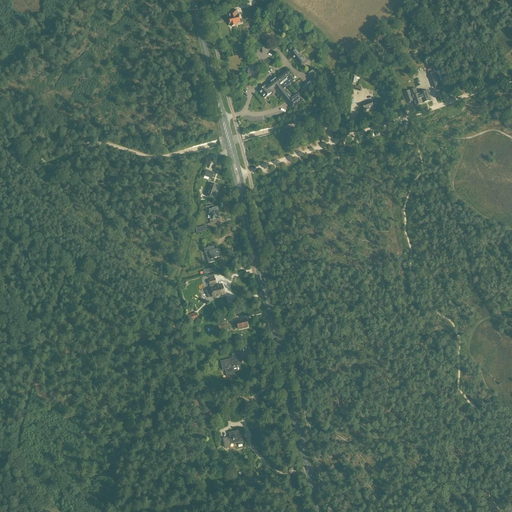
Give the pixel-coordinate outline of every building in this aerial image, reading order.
[(237,15),(236,11),(229,13),(230,17),(229,17),(231,22),(230,22),(229,23),(230,24),(231,25),(231,26),(236,25),(236,24),(240,23),(238,15),(237,15)] [(300,67),(306,63),(294,48),(289,52),(300,67)] [(286,93),(283,89),(295,80),(290,75),(286,69),(259,91),(265,98),(272,93),(270,91),(275,87),(292,109),(304,99),(301,96),(298,93),(293,97),(289,91),(286,93)] [(312,79),(318,75),(314,69),(308,74),(312,79)] [(434,89),(442,86),(436,71),(428,74),(434,89)] [(316,84),(327,76),(325,73),(314,81),(312,79),(302,86),(307,92),(313,87),(315,90),(319,88),(316,84)] [(404,93),(407,103),(413,101),(415,106),(431,100),(428,90),(417,94),(415,89),(404,93)] [(365,111),(374,107),(371,100),(366,101),(367,102),(362,104),(365,111)] [(204,175),(212,178),(214,172),(206,169),(204,175)] [(217,190),(218,186),(209,183),(207,189),(208,190),(206,196),(212,198),(215,189),(217,190)] [(218,214),(218,213),(219,212),(219,211),(219,210),(218,210),(218,209),(217,209),(217,208),(214,208),(214,207),(213,206),(212,206),(204,207),(205,211),(207,210),(207,214),(212,214),(213,219),(210,220),(210,224),(219,223),(218,214)] [(208,248),(203,249),(204,253),(205,253),(208,263),(214,262),(213,258),(220,257),(219,251),(218,251),(217,250),(214,250),(214,247),(210,248),(209,247),(208,247),(208,248)] [(220,287),(219,286),(215,287),(215,289),(210,290),(212,297),(224,294),(222,287),(220,287)] [(193,322),(193,320),(199,319),(197,313),(187,316),(188,322),(191,321),(191,322),(193,322)] [(235,330),(247,327),(246,320),(233,323),(235,330)] [(237,370),(236,364),(242,363),(239,353),(232,355),(233,359),(221,362),(223,370),(225,370),(227,378),(235,377),(233,371),(237,370)] [(242,444),(241,442),(242,441),(240,431),(229,433),(230,440),(228,440),(229,444),(231,443),(231,444),(237,443),(238,445),(242,444)]
